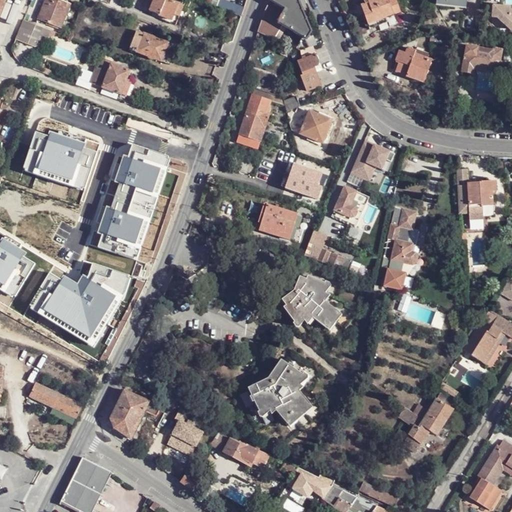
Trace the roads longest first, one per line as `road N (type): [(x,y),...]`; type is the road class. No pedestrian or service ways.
road 1 (residential): [(324,0),(367,99),(389,120),(457,141),(511,144)]
road 2 (residential): [(209,140),(4,63)]
road 3 (residential): [(206,313),(240,328),(261,325),(281,286),(280,268),(225,240),(192,254)]
road 4 (secondary): [(173,245),(82,435)]
road 5 (residential): [(511,386),(429,511)]
road 6 (secondary): [(257,0),(209,140)]
road 7 (residential): [(82,435),(195,511)]
